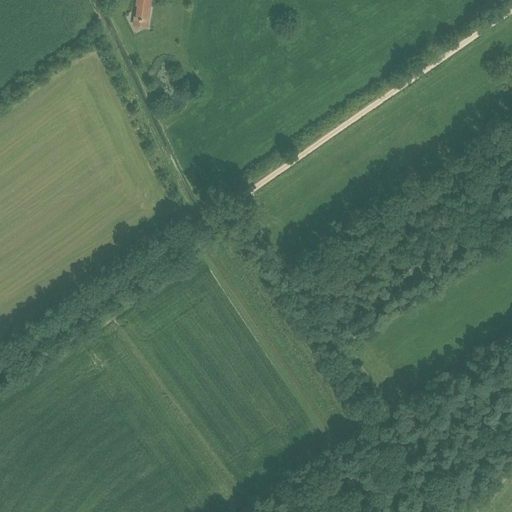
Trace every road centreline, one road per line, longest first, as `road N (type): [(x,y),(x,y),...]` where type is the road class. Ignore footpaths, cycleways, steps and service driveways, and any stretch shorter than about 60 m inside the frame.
road 1 (track): [(511,6),(220,212)]
road 2 (track): [(220,212),(0,367)]
